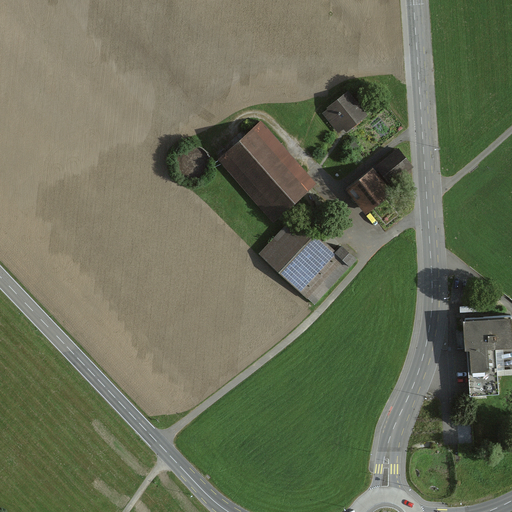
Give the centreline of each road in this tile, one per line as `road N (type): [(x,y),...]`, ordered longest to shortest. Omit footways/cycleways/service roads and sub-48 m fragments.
road 1 (residential): [(413,0),(431,299),(421,360),(388,441)]
road 2 (primary): [(229,511),(0,278)]
road 3 (track): [(422,126),(332,191),(368,256)]
